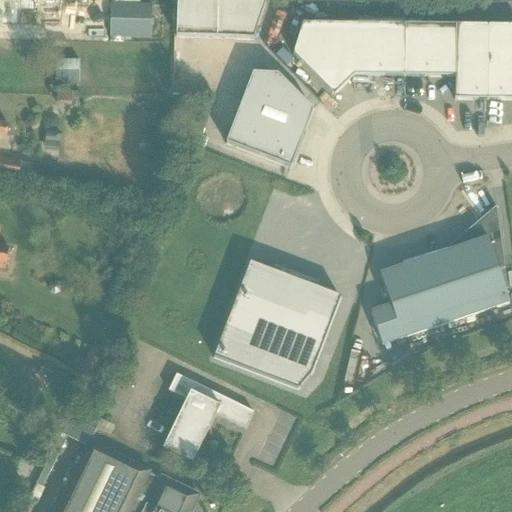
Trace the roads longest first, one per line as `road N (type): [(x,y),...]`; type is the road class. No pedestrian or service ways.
road 1 (unclassified): [(439,170),(430,148),(410,132),(382,130),(357,143),(344,175),(352,203),(379,223),(413,220),(438,192)]
road 2 (tertiary): [(511,381),(436,409),(360,456),(300,511)]
